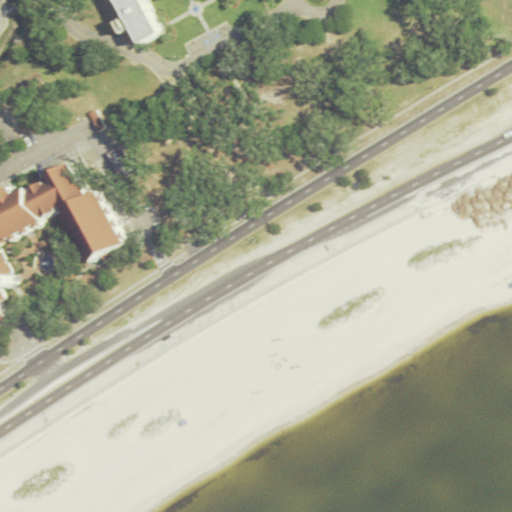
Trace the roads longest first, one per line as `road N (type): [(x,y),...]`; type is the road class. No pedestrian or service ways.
road 1 (primary): [(511,64),(0,387)]
road 2 (primary): [(0,430),(258,266),(511,133)]
road 3 (primary): [(0,411),(115,336),(171,318)]
road 4 (residential): [(298,2),(170,70)]
road 5 (residential): [(170,70),(80,32),(54,0)]
